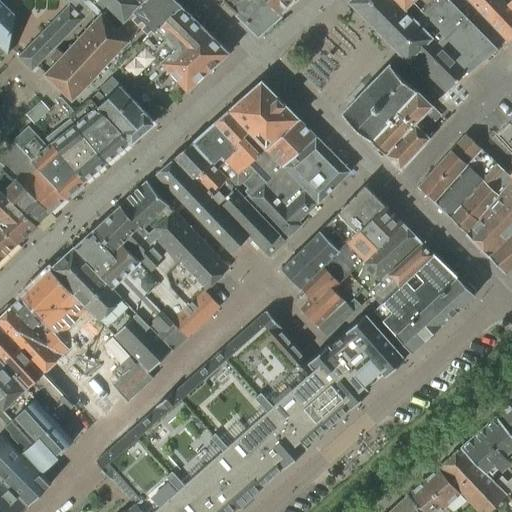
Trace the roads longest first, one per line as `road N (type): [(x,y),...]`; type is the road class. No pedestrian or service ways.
road 1 (residential): [(259,511),(500,296)]
road 2 (residential): [(202,0),(392,188)]
road 3 (unknown): [(262,296),(366,163)]
road 4 (residential): [(392,188),(461,115),(511,79)]
road 5 (residential): [(500,296),(392,188)]
